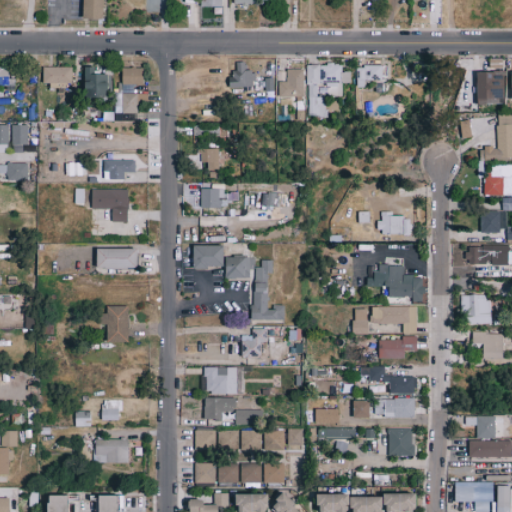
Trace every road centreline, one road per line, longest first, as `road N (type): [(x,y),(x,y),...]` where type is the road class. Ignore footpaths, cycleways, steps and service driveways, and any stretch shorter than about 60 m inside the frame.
road 1 (residential): [(0,43),(511,43)]
road 2 (residential): [(170,511),(172,43)]
road 3 (residential): [(435,511),(438,157)]
